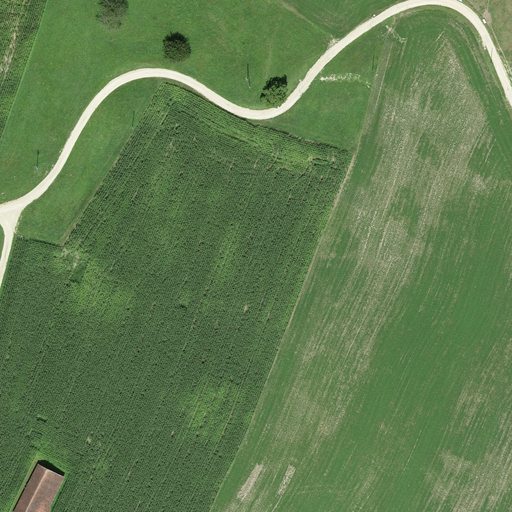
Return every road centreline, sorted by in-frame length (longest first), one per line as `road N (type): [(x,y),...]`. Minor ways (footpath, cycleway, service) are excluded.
road 1 (track): [(0,214),(48,179),(87,110),(111,85),(155,72),(230,107),(274,111),(364,26),(425,0)]
road 2 (track): [(436,0),(472,17),(511,101)]
